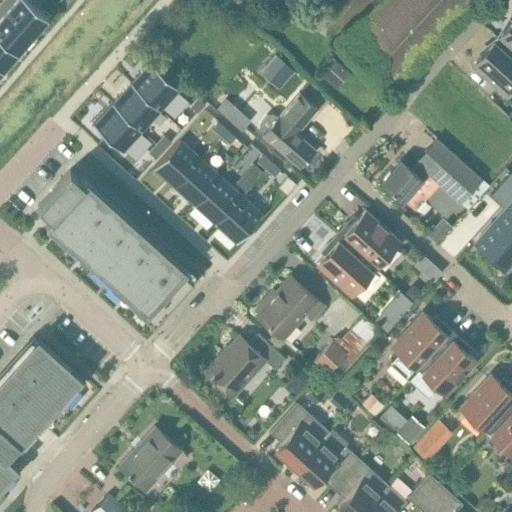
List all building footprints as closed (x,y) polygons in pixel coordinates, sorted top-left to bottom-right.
[(0,0),(0,6),(3,9),(32,34),(48,17),(28,0),(0,0)] [(377,0),(339,42),(394,91),(475,0),(377,0)] [(0,6),(0,36),(17,51),(32,34),(3,9),(0,6)] [(511,17),(495,37),(511,51),(511,17)] [(0,66),(2,69),(17,51),(0,36),(0,66)] [(509,91),(511,86),(511,51),(495,37),(471,64),(496,87),(500,83),(509,91)] [(274,53),(267,62),(277,71),(284,62),(274,53)] [(331,55),(318,70),(336,86),(349,72),(331,55)] [(148,59),(129,81),(160,108),(179,86),(148,59)] [(129,81),(111,102),(142,128),(160,108),(129,81)] [(265,113),(259,120),(259,127),(263,133),(300,165),(315,148),(297,132),(318,108),(300,92),(279,116),(272,111),(265,113)] [(198,96),(190,104),(197,110),(205,102),(198,96)] [(111,102),(92,124),(123,151),(142,128),(111,102)] [(218,120),(212,127),(220,134),(226,128),(218,120)] [(226,128),(220,134),(228,141),(234,135),(226,128)] [(164,133),(156,142),(163,148),(170,139),(164,133)] [(180,136),(152,166),(173,186),(200,157),(201,155),(187,142),(180,136)] [(400,159),(380,181),(402,200),(403,198),(404,199),(416,209),(424,199),(445,218),(452,210),(451,209),(459,201),(460,201),(482,177),(481,177),(436,138),(435,137),(414,160),(415,161),(409,167),(400,159)] [(156,142),(148,150),(155,156),(163,148),(156,142)] [(263,153),(257,159),(265,166),(271,160),(263,153)] [(200,157),(173,186),(193,204),(221,174),(201,155),(200,157)] [(271,160),(265,166),(274,174),(279,167),(271,160)] [(66,245),(67,247),(79,258),(83,253),(91,260),(87,265),(100,277),(105,272),(113,280),(108,284),(122,297),(126,292),(134,299),(130,304),(146,319),(159,305),(165,311),(192,281),(181,271),(183,270),(171,259),(169,261),(160,252),(161,250),(150,239),(148,241),(139,232),(140,231),(128,220),(127,222),(117,213),(119,211),(86,181),(85,183),(69,169),(37,204),(52,218),(45,226),(66,245)] [(503,206),(472,241),(488,256),(498,245),(511,258),(511,171),(510,170),(489,194),(503,206)] [(221,174),(193,204),(214,223),(242,192),(223,176),(221,174)] [(286,174),(277,184),(286,192),(295,182),(286,174)] [(242,192),(214,223),(235,242),(263,212),(242,192)] [(335,232),(374,266),(395,243),(389,238),(393,234),(364,209),(349,225),(345,221),(335,232)] [(354,289),(374,266),(335,232),(326,242),(330,246),(316,263),(344,288),(348,284),(354,289)] [(256,313),(283,337),(305,312),(312,317),(324,304),(291,274),(266,301),(262,300),(256,306),(258,311),(256,313)] [(413,282),(404,292),(414,300),(422,290),(413,282)] [(388,309),(379,320),(387,327),(397,316),(388,309)] [(394,347),(395,348),(391,351),(389,356),(388,358),(389,362),(408,379),(417,368),(452,330),(442,320),(438,324),(421,309),(395,338),(399,342),(394,347)] [(417,369),(408,379),(428,397),(437,386),(440,389),(445,383),(449,387),(475,358),(459,344),(463,339),(452,330),(417,368),(417,369)] [(205,370),(233,396),(266,360),(275,368),(285,357),(257,331),(248,341),(239,333),(205,370)] [(332,337),(312,359),(326,372),(327,372),(334,378),(353,356),(334,338),(332,337)] [(0,490),(0,489),(0,486),(6,481),(7,482),(19,469),(4,456),(19,440),(23,444),(35,431),(31,427),(38,419),(42,424),(54,410),(50,406),(57,398),(61,402),(76,386),(73,383),(79,377),(68,367),(39,340),(29,351),(27,350),(17,361),(18,363),(10,372),(8,371),(0,379),(0,385),(1,386),(0,386),(0,490)] [(299,368),(291,377),(301,386),(309,377),(299,368)] [(463,409),(486,430),(511,400),(511,383),(510,382),(506,386),(489,371),(464,400),(468,403),(463,409)] [(314,382),(305,392),(314,400),(323,391),(314,382)] [(370,393),(362,402),(374,414),(383,404),(370,393)] [(330,429),(297,400),(270,430),(281,440),(275,447),(313,482),(320,475),(344,496),(337,503),(346,511),(394,511),(406,498),(346,444),(340,451),(323,436),(330,429)] [(511,400),(486,430),(509,451),(511,446),(511,400)] [(407,419),(396,431),(408,442),(424,425),(411,414),(407,419)] [(119,464),(147,489),(183,450),(155,424),(119,464)] [(252,426),(247,431),(252,437),(258,432),(252,426)] [(413,445),(412,446),(413,447),(421,453),(427,459),(440,444),(426,431),(419,439),(413,445)] [(511,456),(502,467),(511,476),(511,456)] [(430,471),(407,495),(418,505),(440,480),(430,471)] [(440,480),(418,505),(426,511),(454,511),(453,511),(463,501),(441,481),(440,480)] [(94,511),(127,511),(107,493),(92,509),(94,511)]
